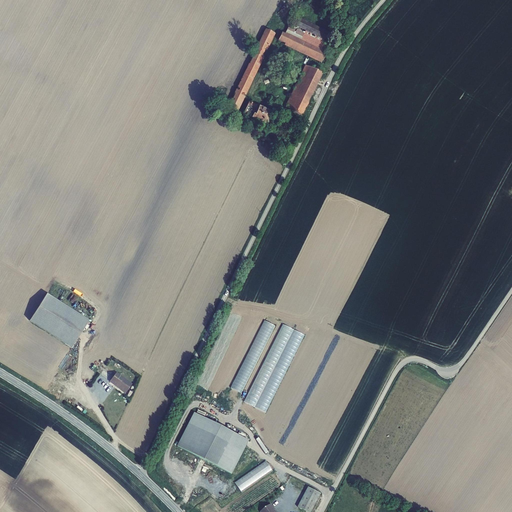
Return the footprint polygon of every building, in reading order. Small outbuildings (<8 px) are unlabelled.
[(294,15),(285,34),(325,54),(335,35),(294,15)] [(265,29),(228,106),(238,112),(275,34),(265,29)] [(281,32),(278,41),(285,44),(284,46),(321,63),(325,54),(285,34),(281,32)] [(305,65),(284,108),(301,116),(322,74),(305,65)] [(272,113),(248,102),(242,115),(266,126),(272,113)] [(51,283),(27,322),(70,348),(94,308),(51,283)] [(264,320),(232,388),(243,394),(275,325),(264,320)] [(270,413),(303,333),(281,323),(247,404),(270,413)] [(227,353),(210,395),(220,399),(236,357),(227,353)] [(116,373),(110,381),(125,393),(132,384),(116,373)] [(194,415),(178,449),(233,474),(249,441),(194,415)] [(266,453),(269,451),(260,438),(258,439),(266,453)] [(242,492),(274,470),(267,460),(236,482),(242,492)] [(309,511),(314,511),(322,493),(308,487),(300,508),(309,511)]
